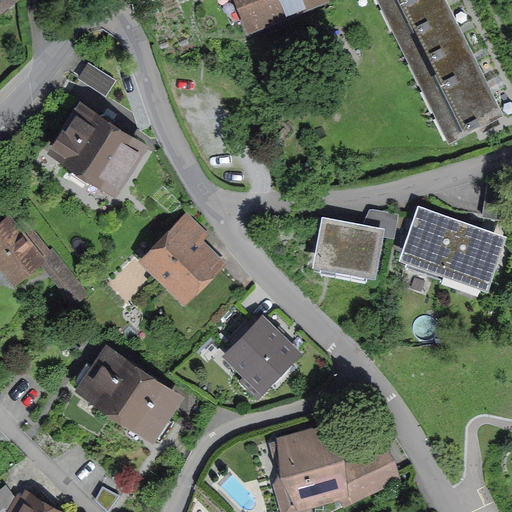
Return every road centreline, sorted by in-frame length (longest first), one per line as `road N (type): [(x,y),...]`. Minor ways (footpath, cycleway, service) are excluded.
road 1 (residential): [(107,8),(139,56),(186,175),(244,255),(375,386)]
road 2 (residential): [(174,511),(213,437),(375,386)]
road 3 (residential): [(375,386),(449,511)]
